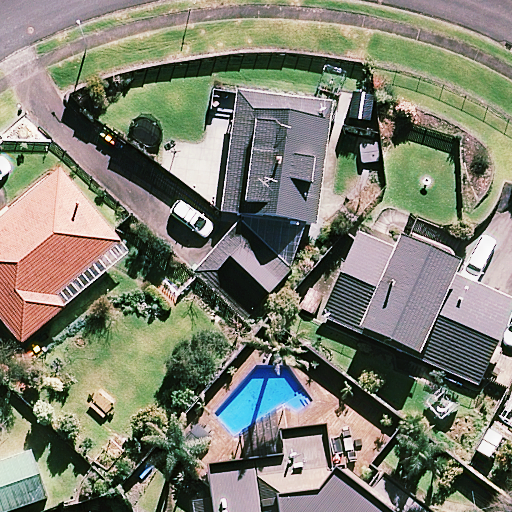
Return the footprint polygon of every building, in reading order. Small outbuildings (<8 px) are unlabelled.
[(331,127),(334,104),(216,89),(208,154),(232,157),(225,213),(319,225),(331,127)] [(0,225),(0,316),(24,344),(66,308),(58,299),(122,244),(60,173),(0,225)] [(295,259),(242,220),(195,283),(248,323),(295,259)] [(405,236),(398,251),(368,237),(330,319),(481,389),(511,322),(511,303),(458,278),(465,264),(405,236)] [(435,511),(388,474),(371,496),(334,467),(334,464),(331,429),(286,433),(289,461),(183,470),(186,511),(435,511)] [(0,511),(12,511),(47,500),(32,454),(0,464),(0,511)]
